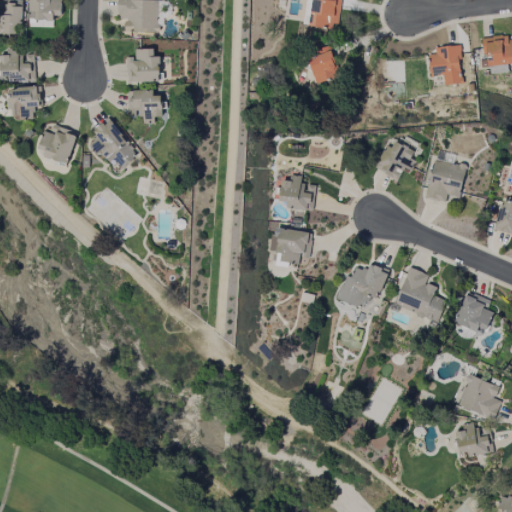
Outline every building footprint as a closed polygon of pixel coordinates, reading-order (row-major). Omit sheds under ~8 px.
[(22,0),(0,0),(0,33),(22,34),(22,0)] [(29,0),(29,19),(54,20),(54,16),(62,16),(62,0),(29,0)] [(157,0),(117,0),(118,19),(125,19),(125,31),(157,32),(157,0)] [(304,0),(304,26),(339,27),(339,0),(304,0)] [(511,64),(511,36),(482,39),(484,59),(480,60),(481,67),(511,64)] [(429,76),(443,76),(443,85),(461,84),(460,46),(435,47),(435,54),(428,54),(429,76)] [(339,77),(330,47),(306,54),(314,84),(339,77)] [(0,71),(0,82),(35,82),(34,54),(18,54),(18,49),(7,49),(8,55),(0,54),(0,71)] [(127,83),(160,82),(159,56),(154,56),(153,49),(135,49),(135,58),(126,58),(127,83)] [(34,119),(33,107),(42,106),(40,86),(8,89),(11,117),(20,116),(21,120),(34,119)] [(128,91),(128,117),(139,117),(139,124),(154,124),(154,117),(162,117),(162,96),(154,96),(153,90),(128,91)] [(90,143),(106,165),(114,159),(121,169),(138,156),(108,117),(92,130),(98,137),(90,143)] [(45,151),(43,156),(66,164),(78,134),(54,125),(50,134),(44,131),(37,149),(45,151)] [(375,169),(399,179),(403,168),(411,171),(416,161),(411,159),(415,150),(396,142),(394,148),(386,145),(375,169)] [(446,202),(447,196),(460,197),(465,165),(433,160),(427,199),(446,202)] [(314,210),(314,185),(301,184),(301,176),(290,176),(290,181),(281,180),(280,201),(287,201),(287,209),(314,210)] [(511,202),(503,199),(493,229),(511,235),(511,202)] [(309,258),(312,233),(274,227),(270,252),(280,254),(279,262),(298,265),(299,256),(309,258)] [(336,299),(364,310),(369,296),(378,300),(389,270),(370,263),(367,271),(355,267),(351,278),(345,275),(336,299)] [(446,300),(433,296),(437,287),(425,283),(428,275),(408,267),(394,307),(438,322),(446,300)] [(490,301),(466,292),(453,322),(476,332),(478,327),(486,330),(493,313),(486,310),(490,301)] [(499,387),(469,374),(456,404),(493,420),(501,401),(494,399),(499,387)] [(490,435),(477,436),(476,423),(461,425),(462,431),(456,432),(459,453),(467,452),(468,456),(493,453),(490,435)] [(501,511),(511,511),(511,497),(500,496),(497,510),(502,511),(501,511)]
